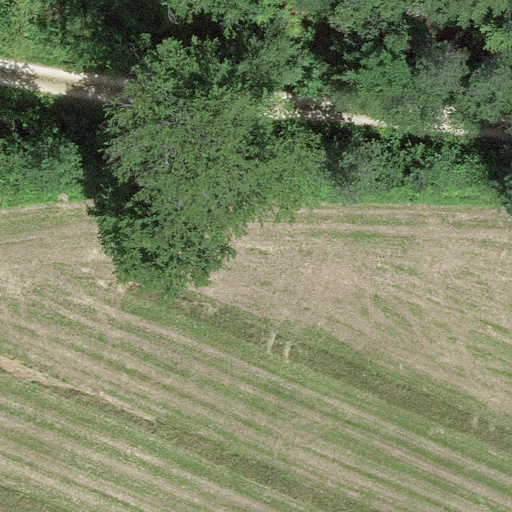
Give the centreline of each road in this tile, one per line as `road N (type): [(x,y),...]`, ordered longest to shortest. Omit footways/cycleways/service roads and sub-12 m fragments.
road 1 (track): [(511,130),(0,73)]
road 2 (track): [(511,216),(86,212)]
